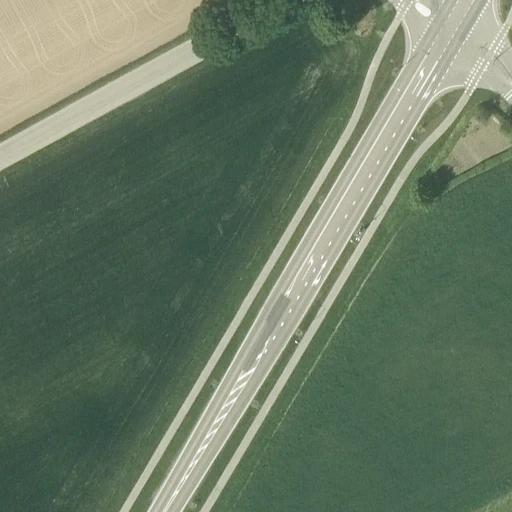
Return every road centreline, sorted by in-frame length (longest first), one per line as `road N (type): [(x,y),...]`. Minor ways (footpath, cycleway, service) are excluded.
road 1 (primary): [(163,511),(440,44)]
road 2 (unclassified): [(284,0),(0,157)]
